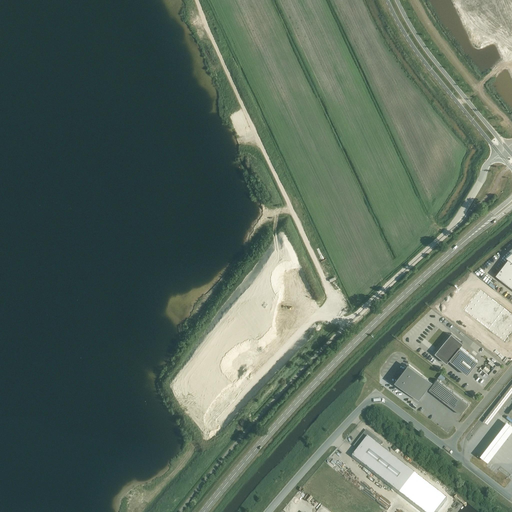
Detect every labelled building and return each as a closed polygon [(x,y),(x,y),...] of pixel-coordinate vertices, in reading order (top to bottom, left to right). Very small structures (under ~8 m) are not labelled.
[(511,251),(506,257),(509,258),(496,275),(511,287),(511,251)] [(511,315),(480,290),(465,310),(504,341),(511,331),(511,315)] [(451,333),(435,353),(446,363),(449,359),(467,374),(478,361),(460,346),(463,343),(451,333)] [(397,382),(419,399),(425,390),(426,390),(428,390),(429,389),(460,414),(468,403),(437,379),(432,385),(431,383),(409,366),(397,382)] [(496,366),(488,376),(494,380),(502,370),(496,366)] [(511,390),(511,384),(485,420),(488,422),(511,390)] [(511,428),(511,423),(507,419),(480,453),(488,460),(511,428)] [(368,439),(352,458),(400,496),(415,475),(368,439)] [(423,490),(428,494),(436,484),(430,480),(423,490)]
